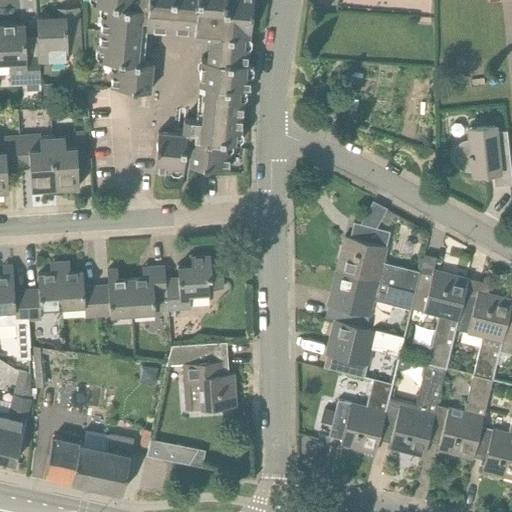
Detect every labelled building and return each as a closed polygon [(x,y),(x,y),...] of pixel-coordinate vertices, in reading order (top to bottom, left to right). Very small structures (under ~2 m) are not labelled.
[(103,0),(100,49),(114,50),(113,60),(117,61),(114,88),(150,91),(152,62),(143,61),(146,26),(159,28),(159,23),(168,24),(168,28),(172,29),(172,24),(182,25),(181,30),(193,31),(193,34),(209,35),(208,55),(207,59),(201,58),(201,61),(206,61),(205,71),(200,70),(199,84),(205,84),(202,120),(184,118),(183,130),(186,131),(186,135),(157,132),(154,171),(183,174),(184,163),(189,163),(189,166),(228,169),(229,152),(225,152),(225,143),(230,143),(230,142),(239,143),(239,140),(234,139),(235,130),(240,131),(243,98),(238,98),(239,88),(244,89),(244,88),(248,88),(250,75),(245,74),(246,65),(250,65),(251,63),(246,62),(247,47),(243,46),(244,37),(248,37),(249,29),(250,29),(252,0),(103,0)] [(67,62),(67,53),(81,53),(80,39),(79,8),(57,9),(58,17),(37,17),(39,54),(39,63),(40,63),(67,62)] [(11,84),(27,83),(40,82),(40,63),(39,63),(39,54),(27,55),(25,25),(0,25),(0,62),(10,63),(11,84)] [(40,82),(27,83),(27,92),(40,92),(40,82)] [(51,84),(43,84),(43,94),(52,94),(51,84)] [(84,110),(70,111),(70,122),(85,121),(84,110)] [(501,132),(500,126),(467,129),(468,142),(465,142),(461,144),(456,148),(455,149),(454,151),(454,153),(453,156),(454,158),(454,160),(454,161),(456,164),(459,167),(463,169),(468,170),(492,167),(494,186),(511,184),(511,180),(509,132),(501,132)] [(65,136),(52,137),(55,186),(55,192),(56,192),(55,186),(64,185),(64,188),(79,187),(77,159),(86,158),(85,132),(65,133),(65,136)] [(54,192),(55,192),(55,186),(52,137),(42,138),(42,135),(18,136),(21,169),(22,168),(21,162),(29,162),(31,190),(46,189),(46,187),(54,186),(54,192)] [(16,169),(13,137),(0,137),(0,191),(8,191),(6,163),(14,163),(15,169),(16,169)] [(380,222),(389,227),(395,216),(386,211),(380,222)] [(344,236),(336,270),(415,290),(418,277),(420,271),(383,262),(387,248),(386,247),(390,232),(353,222),(353,223),(358,225),(355,239),(344,236)] [(165,279),(166,294),(167,308),(189,306),(189,295),(208,294),(208,290),(222,289),(221,269),(211,270),(210,255),(190,256),(191,269),(177,269),(178,278),(165,279)] [(39,289),(26,290),(28,318),(40,317),(40,306),(62,304),(59,262),(54,262),(55,266),(50,266),(50,273),(37,274),(39,289)] [(84,315),(97,314),(95,285),(83,285),(82,271),(70,272),(69,264),(64,265),(64,262),(59,262),(62,304),(83,303),(84,315)] [(27,318),(28,318),(26,290),(14,291),(12,265),(7,265),(8,269),(3,269),(3,276),(0,276),(0,325),(15,325),(17,359),(29,358),(27,318)] [(166,294),(165,279),(164,266),(147,267),(147,270),(142,271),(142,278),(130,279),(132,312),(156,310),(155,295),(166,294)] [(97,314),(132,312),(130,279),(118,280),(117,272),(112,273),(112,269),(107,270),(107,284),(95,285),(97,314)] [(365,327),(369,315),(370,315),(374,301),(410,309),(415,290),(336,270),(327,305),(337,308),(334,320),(365,327)] [(418,277),(415,290),(410,309),(436,316),(424,362),(444,367),(454,330),(462,298),(463,298),(468,279),(433,270),(430,280),(419,277),(418,277)] [(491,379),(498,352),(509,310),(511,300),(477,291),(474,301),(463,298),(462,298),(454,330),(481,337),(471,374),(491,379)] [(511,310),(509,310),(498,352),(511,355),(511,350),(511,310)] [(365,327),(334,320),(325,354),(335,357),(333,368),(327,367),(327,368),(365,377),(368,364),(371,351),(397,357),(402,337),(365,327)] [(200,409),(215,408),(235,407),(233,373),(222,374),(221,362),(227,361),(226,343),(171,347),(166,365),(182,364),(183,384),(198,383),(200,409)] [(41,345),(32,346),(36,386),(45,385),(41,345)] [(412,359),(398,356),(395,368),(405,370),(410,366),(412,359)] [(423,456),(428,436),(435,406),(434,406),(444,367),(424,362),(414,404),(386,397),(385,402),(387,402),(379,434),(391,437),(388,447),(423,456)] [(478,427),(491,379),(471,374),(462,409),(448,406),(447,409),(435,406),(428,436),(440,439),(437,450),(470,458),(478,427)] [(379,434),(387,402),(385,402),(386,397),(390,383),(373,378),(365,413),(351,410),(352,404),(338,400),(335,410),(331,424),(329,431),(342,434),(340,444),(374,453),(379,434)] [(0,412),(0,458),(14,462),(30,398),(13,394),(8,415),(0,412)] [(324,407),(320,421),(331,424),(335,410),(324,407)] [(511,412),(507,431),(492,427),(492,430),(478,427),(470,458),(472,458),(484,461),(482,471),(511,478),(511,412)] [(147,447),(150,431),(142,429),(139,446),(147,447)] [(51,436),(44,475),(55,478),(55,477),(69,480),(69,481),(122,492),(132,437),(109,432),(105,448),(51,436)] [(189,462),(196,451),(182,449),(180,459),(189,462)]
